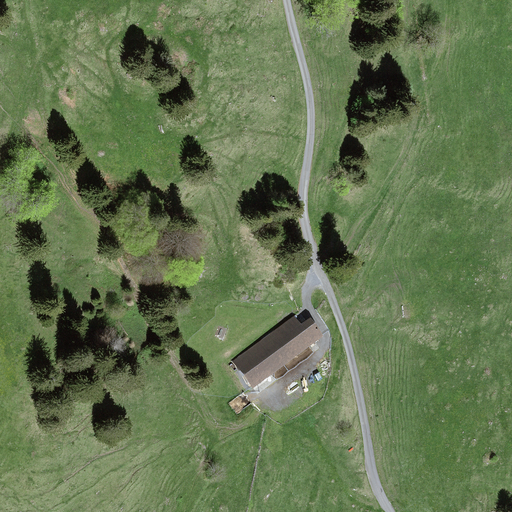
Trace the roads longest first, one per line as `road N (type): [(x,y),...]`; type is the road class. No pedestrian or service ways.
road 1 (unclassified): [(390,511),(371,464),(341,323),(306,233),(311,103),(287,0)]
road 2 (track): [(315,261),(306,302),(325,332),(322,353),(264,400)]
